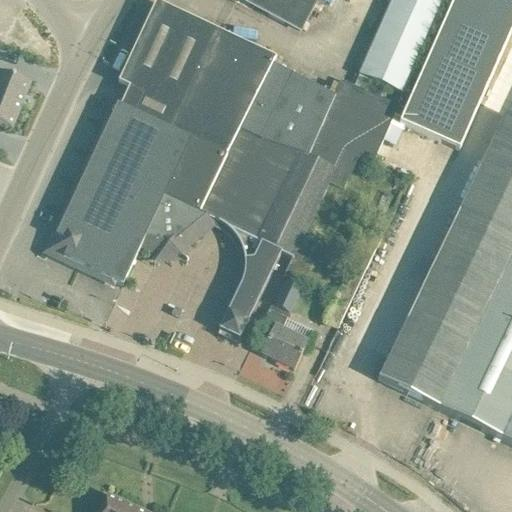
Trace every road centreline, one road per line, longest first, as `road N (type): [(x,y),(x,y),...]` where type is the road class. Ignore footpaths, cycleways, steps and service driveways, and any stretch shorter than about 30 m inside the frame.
road 1 (tertiary): [(384,511),(243,426),(80,361)]
road 2 (unclassified): [(0,230),(85,47)]
road 3 (unclassified): [(4,511),(80,361)]
